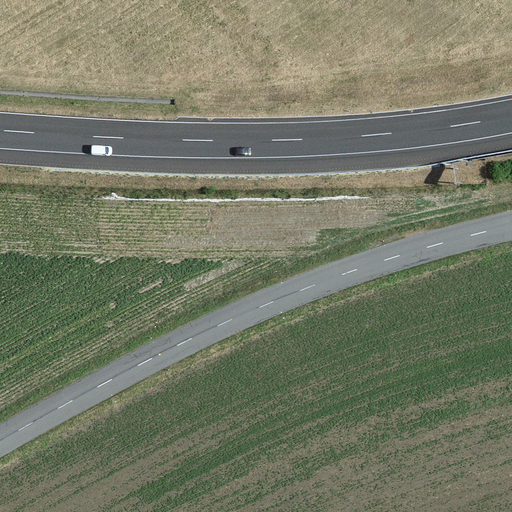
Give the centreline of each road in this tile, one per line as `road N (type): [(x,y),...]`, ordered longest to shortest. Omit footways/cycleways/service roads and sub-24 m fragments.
road 1 (tertiary): [(511,225),(266,304),(0,441)]
road 2 (motorway): [(0,130),(287,140),(511,115)]
